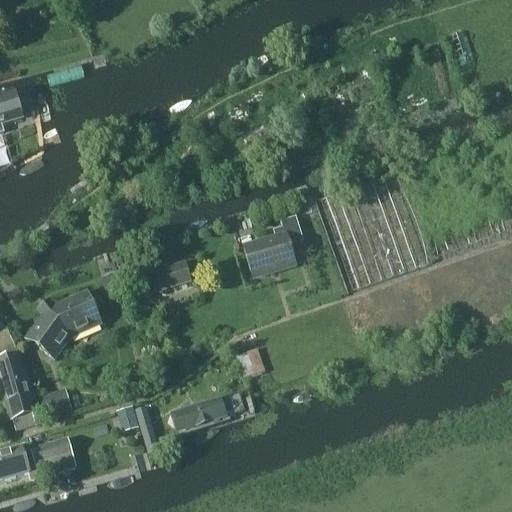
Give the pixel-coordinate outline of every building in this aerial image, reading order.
[(14,92),(0,95),(0,135),(4,135),(2,126),(23,120),(14,92)] [(254,280),(297,267),(290,246),(304,242),(297,218),(282,223),(283,229),(274,232),(277,239),(245,249),(254,280)] [(192,283),(186,264),(156,273),(162,292),(192,283)] [(120,271),(102,277),(109,297),(126,292),(120,271)] [(45,318),(28,341),(55,361),(78,330),(97,321),(87,295),(55,309),(44,317),(45,318)] [(0,376),(16,431),(39,424),(19,355),(9,334),(1,326),(0,326),(0,349),(8,358),(0,360),(0,376)] [(236,360),(245,384),(265,376),(257,352),(236,360)] [(41,421),(72,411),(68,398),(37,408),(41,421)] [(168,417),(175,436),(226,420),(221,401),(168,417)] [(160,454),(147,410),(136,413),(139,425),(149,457),(160,454)] [(133,418),(120,422),(123,432),(136,428),(133,418)] [(28,470),(59,461),(55,445),(31,452),(30,447),(0,455),(0,484),(30,476),(28,470)]
